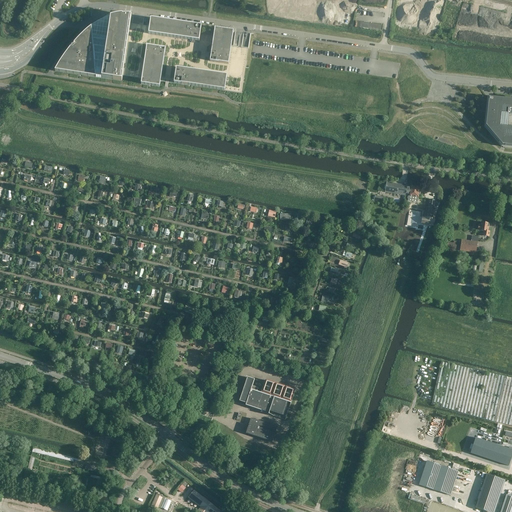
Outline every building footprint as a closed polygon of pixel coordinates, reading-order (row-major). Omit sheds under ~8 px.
[(149,26),(143,25),(130,23),(131,17),(129,17),(127,17),(124,17),(123,17),(123,16),(120,16),(117,17),(114,17),(111,18),(108,39),(92,36),(92,27),(89,29),(86,32),(83,34),(81,37),(79,39),(76,42),(74,44),(71,47),(69,50),(67,53),(64,56),(62,60),(60,63),(58,65),(57,68),(55,71),(122,81),(123,75),(142,78),(141,84),(160,87),(160,81),(174,83),(242,93),(244,79),(244,78),(245,68),(248,68),(249,66),(246,66),(247,61),(248,48),(244,47),(235,46),(231,46),(233,31),(215,28),(212,43),(199,41),(201,26),(151,19),(149,26)] [(381,30),(382,24),(356,20),(355,26),(381,30)] [(502,146),(503,147),(503,148),(511,148),(511,98),(487,96),(486,106),(484,127),(501,147),(502,147),(501,147),(502,146)] [(417,203),(420,188),(419,188),(419,187),(417,187),(416,187),(387,182),(385,192),(407,196),(406,201),(417,203)] [(426,218),(433,219),(436,201),(429,200),(426,218)] [(146,207),(154,209),(155,203),(148,201),(146,207)] [(269,210),(268,216),(269,217),(269,218),(273,219),(273,217),(275,218),(276,212),(269,210)] [(478,230),(479,230),(488,232),(489,224),(481,223),(481,226),(479,226),(478,230)] [(472,236),(471,243),(462,242),(461,250),(476,252),(478,237),(472,236)] [(235,290),(233,297),(240,299),(242,292),(235,290)] [(195,316),(197,313),(199,308),(187,303),(184,311),(195,316)] [(208,319),(227,328),(231,320),(218,314),(216,319),(210,316),(208,319)] [(511,425),(511,378),(505,377),(441,362),(432,404),(495,422),(511,425)] [(285,420),(289,408),(294,390),(294,391),(293,390),(293,389),(286,387),(285,388),(284,387),(285,387),(284,387),(283,387),(283,386),(276,384),(274,384),(275,384),(274,384),(273,384),(273,383),(266,380),(266,381),(265,381),(265,380),(264,380),(260,393),(251,390),(254,380),(246,377),(237,403),(269,413),(269,415),(285,420)] [(251,418),(248,426),(246,432),(246,434),(272,442),(273,441),(274,435),(277,427),(251,418)] [(476,438),(470,453),(472,454),(490,460),(508,466),(511,455),(511,450),(511,449),(511,448),(509,447),(508,449),(476,438)] [(453,479),(455,471),(458,472),(427,461),(419,485),(450,496),(450,495),(448,494),(453,479)] [(85,469),(100,473),(101,467),(87,463),(85,469)] [(187,488),(182,484),(178,489),(183,493),(187,488)] [(487,488),(483,487),(475,510),(480,511),(479,511),(491,511),(498,491),(487,488)] [(194,491),(189,497),(203,507),(200,511),(201,511),(208,511),(209,511),(219,511),(220,511),(194,491)] [(426,499),(412,495),(410,500),(424,505),(426,499)] [(511,511),(511,510),(511,496),(506,495),(500,511),(511,511)] [(157,509),(161,500),(162,498),(156,496),(151,507),(157,509)] [(161,501),(158,507),(166,510),(168,504),(161,501)]
